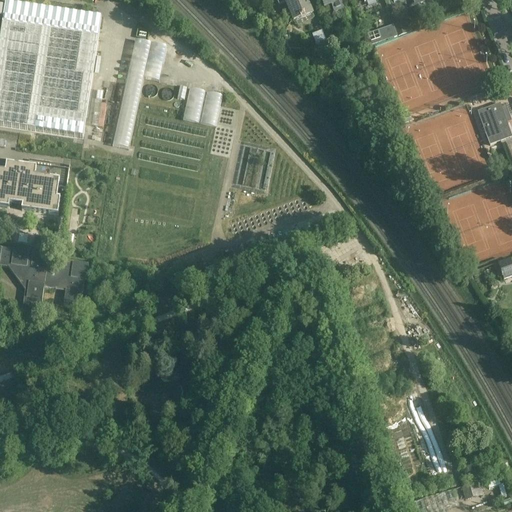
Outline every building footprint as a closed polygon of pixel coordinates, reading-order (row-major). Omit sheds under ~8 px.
[(311,11),(306,0),(276,0),(278,4),(286,1),(292,18),(311,11)] [(340,0),(320,0),(323,7),(330,4),(334,14),(344,10),(340,0)] [(0,18),(3,19),(0,41),(0,126),(83,139),(101,19),(6,4),(5,8),(0,7),(0,18)] [(403,22),(394,26),(398,37),(407,34),(403,22)] [(273,36),(278,31),(274,26),(269,31),(273,36)] [(378,32),(382,43),(398,37),(394,26),(378,32)] [(316,49),(326,45),(322,32),(311,36),(316,49)] [(362,37),(352,41),(356,52),(366,48),(362,37)] [(113,148),(129,151),(130,145),(144,80),(159,83),(163,66),(131,59),(113,148)] [(511,136),(500,105),(478,113),(490,147),(511,138),(511,136)] [(410,116),(399,119),(402,125),(412,122),(410,116)] [(0,208),(9,210),(10,205),(22,207),(22,211),(58,216),(60,200),(57,199),(59,189),(67,190),(69,171),(28,166),(28,168),(15,166),(16,164),(0,161),(0,208)] [(23,326),(37,328),(39,329),(44,289),(66,292),(64,307),(80,309),(82,294),(83,294),(85,281),(86,281),(89,265),(73,263),(73,264),(48,261),(51,240),(35,237),(33,253),(0,248),(0,267),(8,268),(25,291),(23,310),(25,310),(23,326)] [(201,263),(204,270),(219,264),(216,258),(201,263)] [(511,258),(499,263),(505,278),(511,275),(511,258)] [(481,484),(466,488),(471,504),(486,500),(481,484)] [(451,493),(407,507),(408,511),(445,511),(457,508),(451,493)]
